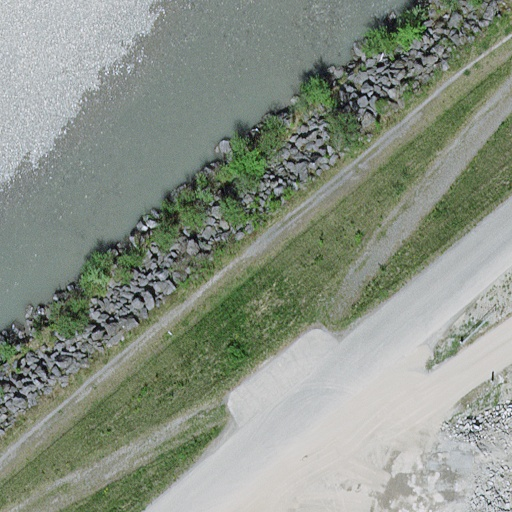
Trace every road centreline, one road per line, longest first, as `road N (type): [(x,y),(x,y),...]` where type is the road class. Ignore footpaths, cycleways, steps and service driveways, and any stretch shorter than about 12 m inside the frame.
road 1 (track): [(0,477),(511,52)]
road 2 (unclassified): [(511,233),(182,511)]
road 3 (track): [(511,87),(312,336),(308,402)]
road 4 (track): [(32,511),(224,407),(308,402)]
